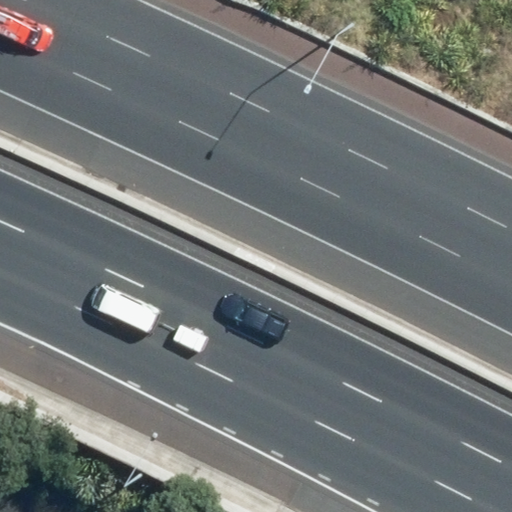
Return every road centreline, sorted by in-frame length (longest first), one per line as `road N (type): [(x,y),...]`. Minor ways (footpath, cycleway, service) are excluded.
road 1 (motorway): [(0,64),(511,307)]
road 2 (motorway): [(511,468),(0,226)]
